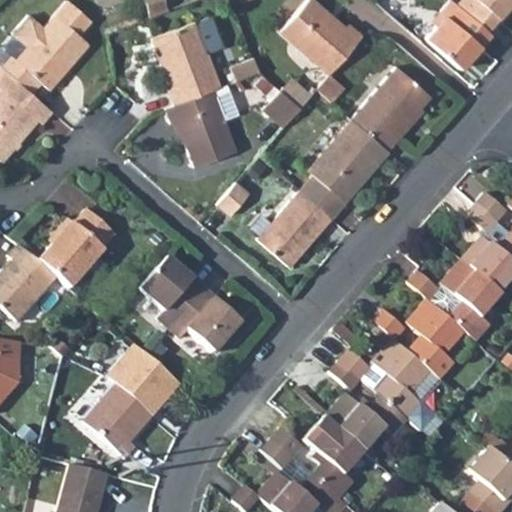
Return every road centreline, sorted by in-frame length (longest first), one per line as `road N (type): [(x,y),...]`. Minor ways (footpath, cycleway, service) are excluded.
road 1 (residential): [(298,327),(482,116)]
road 2 (residential): [(90,147),(298,327)]
road 3 (residential): [(176,511),(183,475),(216,423),(298,327)]
